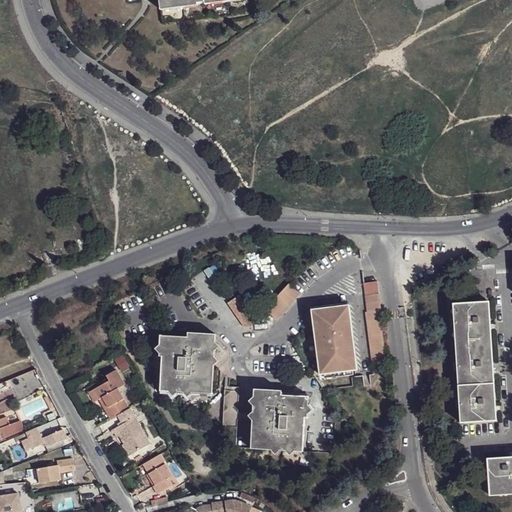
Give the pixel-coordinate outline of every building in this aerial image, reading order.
[(193,2),(200,1),(199,0),(155,0),(157,10),(193,5),(193,2)] [(275,320),(300,296),(289,285),(264,309),(275,320)] [(228,301),(244,325),(252,325),(257,316),(240,292),(228,301)] [(363,295),(372,367),(386,365),(377,294),(363,295)] [(501,417),(493,299),(457,300),(457,315),(456,314),(452,315),(452,322),(456,322),(458,322),(460,359),(458,359),(455,358),(455,366),(459,366),(460,367),(462,396),(460,396),(456,396),(458,404),(460,404),(463,404),(463,419),(501,417)] [(357,369),(349,305),(310,309),(318,374),(323,373),(353,369),(357,369)] [(164,354),(162,389),(213,392),(216,332),(189,331),(189,335),(162,333),(160,354),(164,354)] [(252,363),(256,372),(284,374),(286,350),(261,349),(252,363)] [(353,369),(323,373),(323,379),(354,375),(353,369)] [(126,385),(117,370),(107,375),(110,381),(95,389),(101,400),(104,398),(110,408),(106,410),(112,419),(119,415),(130,409),(118,389),(126,385)] [(10,401),(42,390),(37,376),(31,374),(16,379),(11,394),(4,397),(0,386),(0,405),(2,411),(4,412),(13,409),(10,401)] [(226,384),(223,424),(238,425),(241,385),(226,384)] [(255,387),(252,446),(304,449),(310,394),(283,393),(283,388),(255,387)] [(101,400),(95,389),(88,393),(94,404),(101,400)] [(152,444),(131,408),(130,409),(119,415),(124,424),(113,431),(115,435),(119,433),(126,444),(124,445),(131,457),(152,444)] [(0,439),(24,429),(21,420),(10,425),(6,416),(0,418),(0,439)] [(37,428),(25,433),(28,439),(21,442),(25,451),(44,443),(42,438),(37,428)] [(66,439),(62,429),(42,438),(44,443),(46,447),(61,441),(66,439)] [(62,445),(61,441),(46,447),(48,451),(62,445)] [(511,491),(511,453),(491,455),(494,492),(511,491)] [(152,487),(156,494),(172,485),(168,478),(171,476),(159,455),(143,465),(148,474),(154,486),(152,487)] [(57,465),(37,468),(40,483),(59,480),(58,472),(73,470),(71,458),(56,461),(57,465)] [(148,474),(145,476),(152,487),(154,486),(148,474)] [(0,511),(22,511),(19,496),(0,499),(0,511)] [(152,508),(168,504),(166,498),(150,502),(152,508)] [(250,511),(252,508),(243,504),(234,501),(212,504),(212,506),(203,506),(197,510),(199,511),(250,511)]
